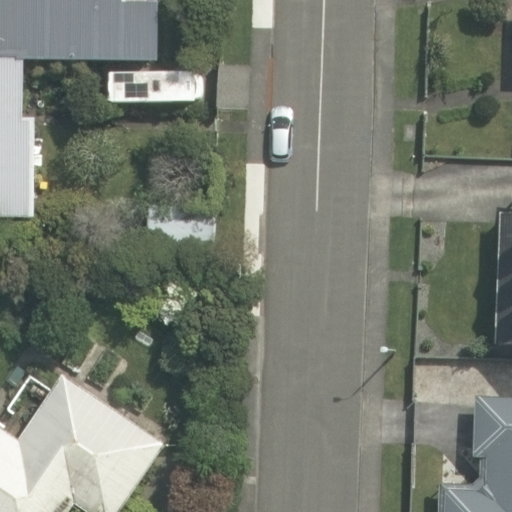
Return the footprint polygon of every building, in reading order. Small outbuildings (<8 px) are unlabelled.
[(121,0),(0,0),(0,214),(30,214),(31,118),(18,118),(19,60),(157,61),(157,0),(121,0)] [(511,171),(503,172),(495,347),(511,347),(511,171)] [(203,199),(140,205),(144,250),(207,244),(203,199)] [(9,438),(0,431),(0,511),(63,511),(67,506),(75,511),(112,511),(164,436),(59,364),(9,438)] [(511,511),(511,404),(485,404),(482,491),(440,490),(439,511),(511,511)]
